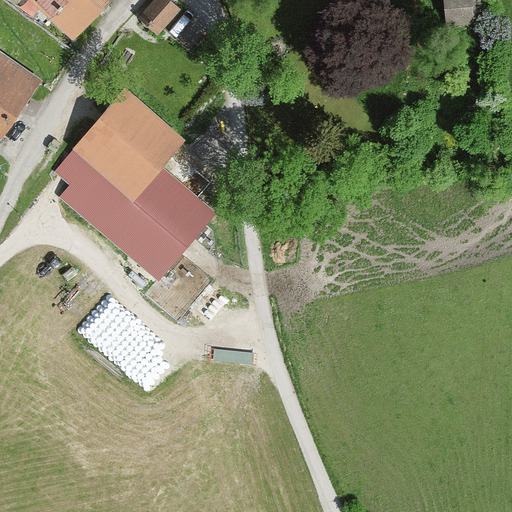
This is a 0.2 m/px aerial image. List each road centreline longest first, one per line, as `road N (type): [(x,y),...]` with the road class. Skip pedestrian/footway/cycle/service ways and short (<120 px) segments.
road 1 (unclassified): [(332,511),(266,336),(222,32),(199,0)]
road 2 (residential): [(132,0),(79,65),(0,217)]
